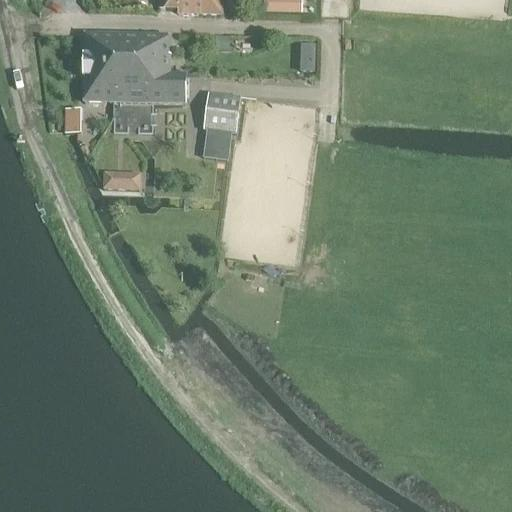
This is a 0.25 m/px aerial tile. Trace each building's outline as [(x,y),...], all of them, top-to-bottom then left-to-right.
[(178,16),(191,17),(191,0),(159,0),(160,12),(179,13),(178,16)] [(222,0),(191,0),(191,17),(222,18),(222,0)] [(266,19),(303,19),(304,3),(266,2),(266,19)] [(117,106),(117,74),(118,37),(84,37),(84,105),(117,106)] [(169,38),(118,37),(117,74),(171,75),(172,58),(169,57),(169,38)] [(117,106),(187,108),(187,76),(171,75),(117,74),(117,106)] [(236,140),(241,103),(210,98),(205,136),(236,140)] [(66,135),(83,136),(84,111),(67,110),(66,135)] [(105,192),(143,194),(144,175),(105,173),(105,192)]
